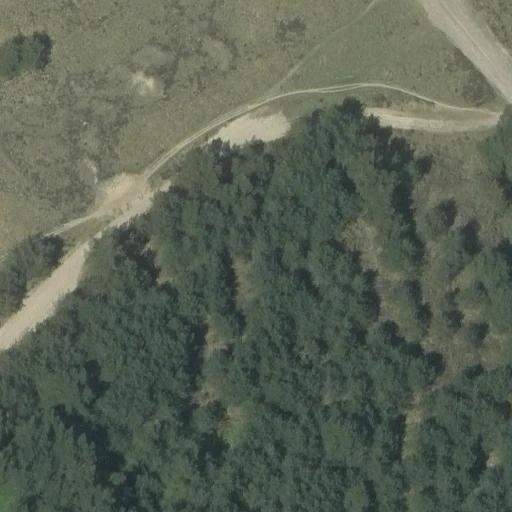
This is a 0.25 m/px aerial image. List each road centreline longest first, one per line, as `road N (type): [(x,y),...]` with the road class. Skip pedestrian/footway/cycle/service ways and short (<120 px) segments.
road 1 (track): [(0,342),(104,230),(239,131),(304,113),(351,111),(511,126)]
road 2 (track): [(511,100),(440,0)]
